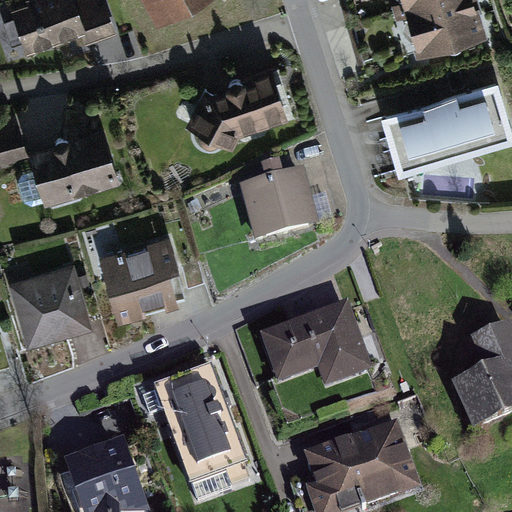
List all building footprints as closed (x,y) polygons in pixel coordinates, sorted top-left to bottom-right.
[(107,0),(92,0),(78,5),(76,0),(36,0),(14,8),(29,51),(84,32),(88,44),(119,33),(107,0)] [(146,0),(162,26),(206,0),(146,0)] [(454,0),(404,0),(408,14),(454,0)] [(490,41),(477,0),(454,0),(408,14),(422,61),(490,41)] [(231,155),(244,135),(290,121),(276,75),(222,91),(216,87),(189,129),(231,155)] [(511,122),(500,82),(385,116),(403,176),(511,144),(511,122)] [(20,125),(0,130),(0,169),(30,161),(20,125)] [(124,191),(107,131),(32,152),(49,212),(124,191)] [(303,171),(241,189),(257,245),(320,226),(303,171)] [(172,237),(102,257),(121,321),(190,301),(172,237)] [(76,265),(10,284),(29,347),(94,328),(76,265)] [(349,307),(262,339),(279,384),(320,369),(327,387),(373,371),(349,307)] [(488,375),(457,388),(476,434),(511,418),(511,330),(476,345),(488,375)] [(159,394),(195,493),(251,473),(215,374),(159,394)] [(324,505),(364,492),(370,508),(422,490),(400,426),(307,457),(324,505)] [(127,447),(66,470),(81,511),(141,511),(150,509),(127,447)]
